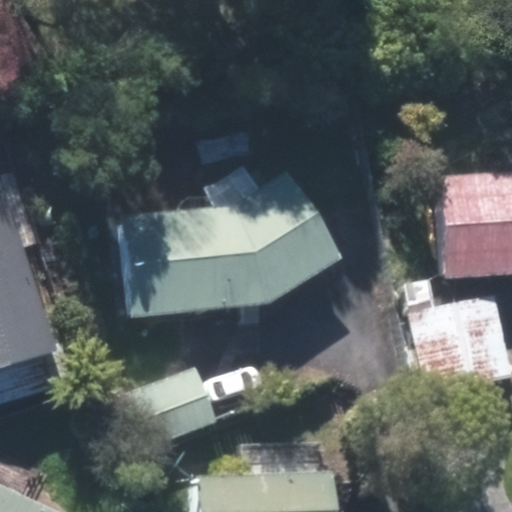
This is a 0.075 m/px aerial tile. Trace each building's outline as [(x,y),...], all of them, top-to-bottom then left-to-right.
[(285,173),(234,206),(122,217),(132,317),(265,304),(339,257),(285,173)] [(511,173),(437,178),(443,276),(511,272),(511,173)] [(0,366),(53,350),(0,181),(0,366)] [(511,377),(494,296),(407,314),(425,395),(511,377)] [(215,423),(195,370),(136,393),(156,445),(215,423)] [(334,511),(333,471),(195,475),(196,511),(334,511)] [(0,511),(58,511),(0,483),(0,511)]
